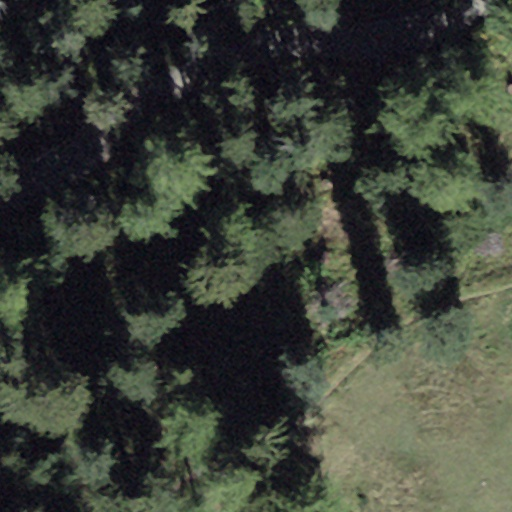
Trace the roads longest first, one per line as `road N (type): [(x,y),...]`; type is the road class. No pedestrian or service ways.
road 1 (track): [(474,0),(407,35),(251,52),(194,70),(43,173),(0,193)]
road 2 (track): [(126,511),(308,391),(365,333),(511,290)]
